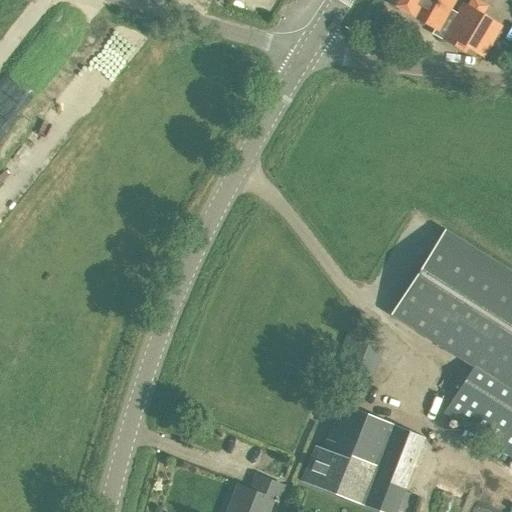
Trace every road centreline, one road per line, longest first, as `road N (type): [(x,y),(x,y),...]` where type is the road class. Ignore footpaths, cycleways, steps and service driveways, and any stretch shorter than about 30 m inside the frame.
road 1 (tertiary): [(108,511),(171,299),(234,169),(304,53)]
road 2 (unclassified): [(511,73),(304,53)]
road 3 (unclassified): [(304,53),(124,0)]
